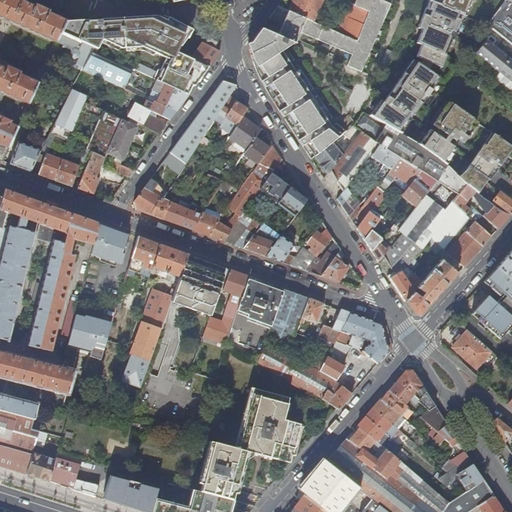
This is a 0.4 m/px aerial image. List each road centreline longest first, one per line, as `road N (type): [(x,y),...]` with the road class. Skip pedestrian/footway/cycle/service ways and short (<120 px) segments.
road 1 (primary): [(232,52),(382,299)]
road 2 (residential): [(115,216),(362,307),(382,299)]
road 3 (residential): [(267,511),(413,341)]
road 4 (residential): [(232,52),(115,216)]
road 5 (residential): [(413,341),(511,230)]
road 6 (residential): [(0,174),(115,216)]
